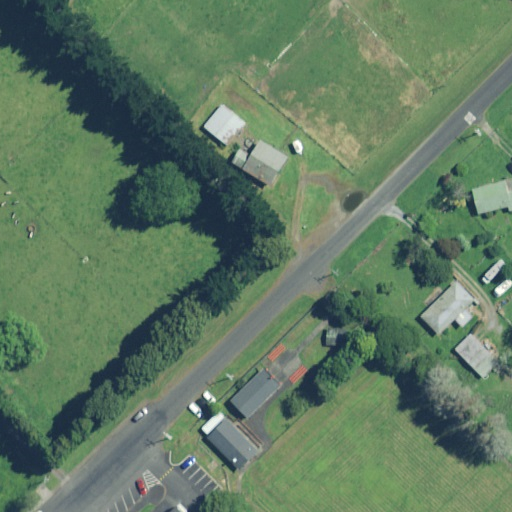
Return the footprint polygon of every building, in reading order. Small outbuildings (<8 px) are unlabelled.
[(244,123),(221,105),(205,127),(227,145),(244,123)] [(288,157),(260,141),(253,153),(242,147),(232,163),(270,186),(288,157)] [(511,191),(507,193),(504,182),(472,190),(478,214),(509,207),(510,211),(511,210),(511,191)] [(474,301),(456,283),(421,317),(439,335),(455,319),(463,327),(472,318),(464,310),(474,301)] [(347,330),(327,328),(326,345),(346,346),(347,330)] [(511,331),(510,329),(503,335),(511,345),(511,331)] [(498,363),(470,334),(455,350),(483,378),(498,363)] [(280,387),(263,370),(233,401),(249,417),(280,387)] [(262,450),(230,418),(211,436),(243,469),(262,450)]
